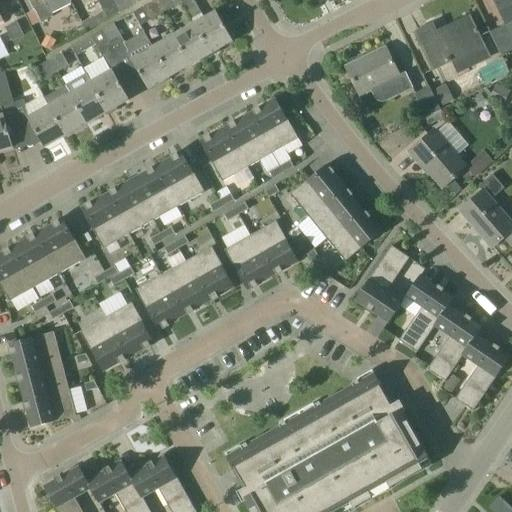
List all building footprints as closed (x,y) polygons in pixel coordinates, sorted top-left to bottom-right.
[(70,0),(43,0),(45,4),(46,3),(51,14),(72,3),(70,0)] [(119,13),(112,0),(97,0),(107,19),(119,13)] [(112,0),(119,13),(134,4),(131,0),(112,0)] [(162,14),(154,0),(143,6),(151,21),(162,14)] [(154,0),(162,14),(173,8),(168,0),(154,0)] [(511,38),(511,0),(494,0),(506,24),(490,32),(501,55),(511,50),(511,44),(510,39),(511,38)] [(35,9),(41,21),(42,22),(53,17),(51,14),(46,3),(45,4),(35,9)] [(216,11),(194,23),(211,53),(233,41),(216,11)] [(433,69),(451,60),(457,73),(491,57),(477,29),(476,29),(469,16),(448,27),(449,29),(438,35),(433,24),(415,33),(433,69)] [(24,35),(17,21),(5,27),(12,41),(24,35)] [(149,89),(169,77),(152,47),(153,47),(144,32),(125,43),(114,23),(102,30),(118,58),(128,52),(149,89)] [(174,35),(191,65),(211,53),(194,23),(174,35)] [(106,64),(118,58),(102,30),(72,47),(77,55),(95,44),(106,64)] [(174,35),(153,47),(152,47),(169,77),(191,65),(174,35)] [(406,72),(399,75),(391,58),(389,60),(383,49),(346,67),(360,96),(383,84),(390,98),(413,87),(406,72)] [(62,53),(50,60),(57,72),(69,65),(62,53)] [(57,72),(50,60),(40,66),(47,78),(57,72)] [(112,69),(90,81),(108,112),(129,100),(112,69)] [(9,132),(22,128),(13,105),(13,102),(5,72),(0,73),(0,104),(3,115),(0,115),(0,150),(11,148),(13,148),(9,132)] [(87,124),(108,112),(90,81),(86,73),(65,85),(69,93),(87,124)] [(496,84),(488,99),(503,107),(510,91),(496,84)] [(429,86),(414,93),(425,117),(440,110),(429,86)] [(66,136),(87,124),(69,93),(48,105),(66,136)] [(66,136),(48,105),(43,96),(25,106),(24,99),(13,102),(13,105),(22,128),(32,126),(44,148),(66,136)] [(276,99),(250,113),(273,153),(298,139),(276,99)] [(226,127),(248,167),(273,153),(250,113),(226,127)] [(222,182),(248,167),(226,127),(200,142),(222,182)] [(443,188),(466,167),(467,167),(435,129),(409,152),(424,169),(425,168),(443,188)] [(156,166),(179,206),(204,192),(182,152),(156,166)] [(279,166),(283,173),(294,167),(290,160),(279,166)] [(309,217),(344,188),(326,165),(290,194),(309,217)] [(131,180),(154,220),(179,206),(156,166),(131,180)] [(283,173),(279,166),(269,172),(273,179),(283,173)] [(511,222),(492,199),(504,188),(493,175),(479,187),(482,191),(460,211),(492,248),(504,238),(511,246),(511,222)] [(154,220),(131,180),(107,194),(129,234),(154,220)] [(275,185),(265,191),(269,198),(279,192),(275,185)] [(344,188),(309,217),(326,239),(362,210),(344,188)] [(220,199),(224,206),(235,201),(231,193),(220,199)] [(129,234),(107,194),(81,209),(104,249),(129,234)] [(224,206),(220,199),(209,205),(213,212),(224,206)] [(234,208),(238,215),(249,209),(245,202),(234,208)] [(238,215),(234,208),(224,214),(228,221),(238,215)] [(362,210),(326,239),(345,261),(381,232),(362,210)] [(63,219),(37,233),(60,273),(86,259),(63,219)] [(298,261),(298,260),(276,221),(250,235),(273,276),(298,261)] [(299,226),(289,234),(293,241),(304,232),(299,226)] [(161,233),(165,240),(175,234),(171,227),(161,233)] [(13,247),(35,287),(60,273),(37,233),(13,247)] [(161,233),(150,239),(154,246),(165,240),(161,233)] [(225,250),(247,290),(273,276),(250,235),(225,250)] [(174,242),(178,249),(189,243),(185,236),(174,242)] [(178,249),(174,242),(164,248),(168,255),(178,249)] [(409,258),(392,246),(355,300),(389,323),(403,302),(387,291),(409,258)] [(0,284),(10,302),(35,287),(13,247),(0,254),(0,284)] [(186,261),(208,301),(234,287),(211,247),(186,261)] [(308,254),(308,255),(313,264),(320,260),(314,249),(308,254)] [(208,301),(186,261),(161,275),(184,315),(208,301)] [(104,272),(108,279),(119,273),(115,266),(104,272)] [(131,267),(120,273),(124,280),(135,274),(131,267)] [(108,279),(104,272),(94,278),(98,285),(108,279)] [(343,310),(352,289),(316,272),(306,294),(343,310)] [(124,280),(120,273),(110,279),(114,286),(124,280)] [(184,315),(161,275),(136,290),(158,330),(184,315)] [(417,352),(435,326),(434,325),(448,305),(449,305),(454,298),(420,275),(406,295),(422,306),(399,340),(417,352)] [(42,300),(46,307),(56,301),(52,294),(42,300)] [(31,306),(35,313),(46,307),(42,300),(31,306)] [(59,307),(63,314),(74,308),(70,301),(59,307)] [(106,317),(129,357),(154,343),(132,303),(106,317)] [(445,381),(463,355),(476,334),(477,335),(482,328),(449,305),(448,305),(434,325),(435,326),(450,336),(427,369),(445,381)] [(59,307),(49,313),(53,320),(63,314),(59,307)] [(129,357),(106,317),(80,331),(103,371),(129,357)] [(17,372),(61,360),(54,332),(9,343),(17,372)] [(510,357),(487,342),(477,335),(476,334),(463,355),(478,365),(455,399),(473,411),(510,357)] [(90,361),(86,354),(76,356),(78,364),(90,361)] [(24,399),(68,387),(61,360),(17,372),(24,399)] [(354,384),(319,404),(322,409),(284,431),(281,426),(247,445),(246,446),(249,451),(231,461),(228,456),(226,457),(249,497),(244,500),(250,511),(332,511),(350,501),(354,509),(373,498),(368,491),(386,481),(391,488),(433,464),(402,410),(397,413),(374,373),(372,374),(375,379),(357,389),(354,384)] [(98,388),(94,381),(84,383),(86,391),(98,388)] [(31,428),(71,417),(76,416),(68,387),(24,399),(31,428)] [(142,497),(153,491),(158,488),(171,511),(196,511),(165,457),(130,476),(142,497)] [(150,511),(142,497),(130,476),(122,461),(88,481),(87,481),(91,488),(90,488),(98,503),(115,493),(125,511),(150,511)] [(82,511),(74,497),(90,488),(91,488),(87,481),(88,481),(79,466),(44,487),(57,511),(82,511)] [(511,511),(511,507),(499,496),(488,508),(492,511),(511,511)]
